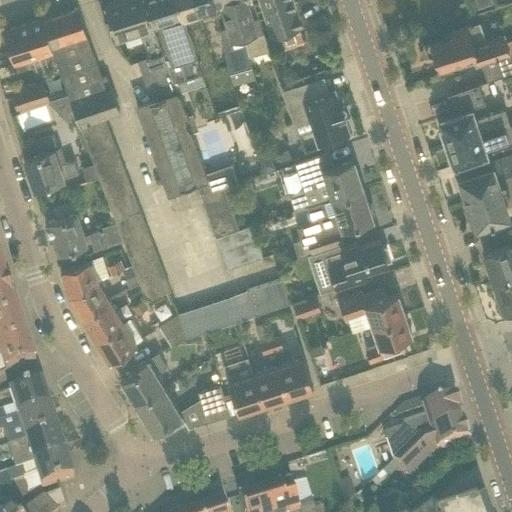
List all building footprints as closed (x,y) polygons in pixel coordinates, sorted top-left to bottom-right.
[(137,59),(137,60),(146,84),(152,82),(157,97),(175,92),(144,0),(110,0),(104,2),(110,18),(104,20),(109,33),(114,31),(115,35),(125,32),(126,36),(136,32),(135,29),(138,28),(145,50),(141,51),(143,57),(137,59)] [(201,74),(187,28),(177,0),(144,0),(175,92),(177,91),(177,90),(184,88),(181,80),(201,74)] [(202,23),(198,8),(195,0),(177,0),(187,28),(202,23)] [(248,56),(246,49),(245,44),(243,33),(232,0),(213,0),(214,2),(219,1),(227,26),(220,28),(230,72),(251,65),(248,56)] [(232,0),(243,33),(245,44),(246,49),(248,56),(270,50),(259,17),(252,19),(246,0),(232,0)] [(260,0),(271,35),(273,34),(278,48),(302,41),(298,26),(299,25),(290,0),(260,0)] [(104,115),(120,110),(111,85),(110,85),(104,87),(100,75),(78,6),(42,17),(52,49),(79,123),(104,115)] [(14,62),(33,55),(52,49),(42,17),(4,30),(14,62)] [(509,50),(503,32),(486,38),(479,18),(449,28),(451,32),(429,39),(430,41),(425,47),(427,54),(435,55),(439,69),(477,56),(478,60),(481,59),(488,80),(510,72),(503,51),(509,50)] [(100,75),(104,87),(110,85),(106,73),(100,75)] [(283,89),(293,119),(298,135),(313,130),(318,144),(349,133),(348,130),(351,129),(347,118),(344,119),(343,116),(344,116),(344,114),(342,114),(340,108),(342,107),(341,106),(340,106),(334,89),(329,90),(324,75),(283,89)] [(49,98),(44,81),(12,91),(17,109),(49,98)] [(447,144),(509,123),(504,107),(476,116),(473,106),(484,102),(478,83),(448,93),(454,112),(439,117),(440,122),(440,124),(438,124),(441,133),(444,134),(447,144)] [(163,192),(197,181),(201,193),(212,189),(206,173),(177,91),(175,92),(157,97),(135,105),(163,192)] [(186,116),(192,131),(198,129),(193,113),(186,116)] [(108,126),(104,115),(79,123),(84,136),(108,126)] [(454,165),(487,154),(484,147),(511,137),(511,131),(509,123),(447,144),(450,153),(448,155),(451,164),(453,163),(454,165)] [(84,136),(88,146),(112,137),(108,126),(84,136)] [(74,158),(61,162),(55,146),(52,133),(28,141),(32,155),(24,157),(34,187),(62,178),(62,177),(78,171),(74,158)] [(88,146),(92,157),(117,148),(112,137),(88,146)] [(94,162),(96,168),(121,159),(117,148),(92,157),(94,162)] [(291,158),(288,148),(279,151),(282,161),(291,158)] [(362,187),(353,159),(327,167),(322,151),(294,160),(303,188),(294,190),(290,196),(294,210),(306,206),(306,205),(310,204),(337,195),(362,187)] [(490,165),(459,176),(461,182),(458,183),(461,192),(464,191),(467,201),(511,184),(511,159),(510,153),(489,160),(490,165)] [(276,168),(272,156),(261,160),(261,161),(265,171),(276,168)] [(99,176),(100,179),(125,170),(121,159),(96,168),(99,176)] [(99,176),(96,168),(94,162),(82,166),(87,180),(99,176)] [(100,179),(105,190),(129,180),(125,170),(100,179)] [(105,190),(109,200),(133,191),(129,180),(105,190)] [(241,180),(237,181),(224,185),(227,194),(244,189),(241,180)] [(511,184),(467,201),(475,225),(508,214),(505,204),(511,201),(511,184)] [(224,185),(212,189),(201,193),(205,203),(228,196),(227,194),(224,185)] [(306,205),(306,206),(315,234),(300,238),(301,239),(292,241),(297,257),(329,247),(339,243),(342,242),(338,228),(372,217),(371,213),(375,211),(372,203),(368,203),(362,187),(337,195),(310,204),(306,205)] [(109,200),(113,211),(137,202),(133,191),(109,200)] [(228,196),(205,203),(209,214),(231,207),(228,196)] [(107,244),(102,229),(83,235),(72,198),(52,205),(56,217),(45,220),(51,238),(56,236),(60,251),(86,243),(85,242),(92,240),(94,248),(107,244)] [(117,221),(116,221),(117,222),(141,213),(137,202),(113,211),(117,221)] [(235,217),(235,216),(231,207),(209,214),(213,225),(235,217)] [(121,233),(145,224),(141,213),(117,222),(121,233)] [(235,217),(213,225),(217,236),(239,228),(235,217)] [(145,224),(121,233),(123,239),(125,244),(149,235),(145,224)] [(262,256),(256,237),(251,224),(240,228),(243,239),(251,260),(262,256)] [(500,225),(482,231),(486,243),(504,237),(500,225)] [(221,247),(232,243),(243,239),(240,228),(239,228),(217,236),(221,247)] [(125,244),(129,255),(154,245),(149,235),(125,244)] [(239,264),(251,260),(243,239),(232,243),(239,264)] [(341,250),(326,255),(329,264),(328,265),(336,287),(368,276),(366,269),(387,262),(379,239),(358,246),(357,243),(341,248),(341,250)] [(508,241),(483,250),(493,280),(511,273),(511,245),(510,246),(508,241)] [(228,268),(239,264),(232,243),(221,247),(228,268)] [(129,255),(133,264),(133,265),(158,256),(154,245),(129,255)] [(133,265),(138,276),(162,267),(158,256),(133,265)] [(91,258),(60,267),(69,293),(98,280),(91,258)] [(122,268),(125,267),(120,258),(107,264),(112,273),(123,269),(122,268)] [(0,264),(0,291),(11,288),(3,263),(0,264)] [(133,264),(125,267),(122,268),(123,269),(129,286),(139,281),(138,276),(133,265),(133,264)] [(138,276),(139,281),(142,287),(166,278),(162,267),(138,276)] [(511,273),(493,280),(504,311),(511,308),(511,273)] [(150,296),(170,289),(166,278),(142,287),(143,291),(150,296)] [(277,305),(289,301),(281,278),(269,281),(277,305)] [(69,293),(82,315),(109,299),(98,280),(69,293)] [(277,305),(269,281),(258,285),(266,309),(277,305)] [(266,309),(258,285),(247,289),(255,313),(266,309)] [(387,295),(384,285),(360,294),(359,291),(338,298),(344,317),(366,309),(371,324),(404,313),(397,292),(387,295)] [(0,291),(0,318),(19,313),(11,288),(0,291)] [(255,313),(247,289),(235,293),(243,317),(255,313)] [(243,317),(235,293),(224,297),(232,321),(243,317)] [(297,301),(302,315),(322,308),(318,294),(297,301)] [(148,306),(143,297),(130,304),(136,313),(148,306)] [(232,321),(224,297),(212,301),(220,324),(232,321)] [(96,337),(123,321),(109,299),(82,315),(96,337)] [(212,301),(201,304),(209,328),(220,324),(212,301)] [(209,328),(201,304),(189,308),(197,332),(209,328)] [(186,336),(186,335),(186,336),(197,332),(189,308),(178,312),(178,313),(182,324),(186,336)] [(0,346),(27,337),(19,313),(0,318),(0,346)] [(178,313),(175,314),(159,325),(165,335),(182,324),(178,313)] [(365,349),(369,359),(405,347),(402,337),(412,334),(404,313),(371,324),(378,344),(365,349)] [(130,316),(123,321),(96,337),(109,360),(144,339),(130,316)] [(182,324),(165,335),(172,345),(186,336),(182,324)] [(269,337),(274,350),(283,347),(279,334),(269,337)] [(0,357),(1,357),(5,372),(6,372),(36,362),(27,337),(0,346),(0,357)] [(264,353),(274,350),(269,337),(260,340),(264,353)] [(323,352),(320,343),(309,347),(312,356),(323,352)] [(133,372),(121,379),(134,400),(162,382),(156,372),(166,366),(157,351),(130,368),(133,372)] [(288,395),(313,387),(303,357),(278,365),(288,395)] [(278,365),(253,373),(263,403),(288,395),(278,365)] [(228,381),(238,411),(263,403),(253,373),(228,381)] [(42,381),(9,392),(14,407),(0,411),(0,422),(50,406),(42,381)] [(166,431),(184,419),(162,382),(134,400),(153,431),(162,425),(166,431)] [(198,390),(208,421),(230,414),(220,383),(198,390)] [(455,397),(422,408),(425,417),(402,424),(404,428),(384,435),(393,462),(394,463),(417,440),(417,439),(431,434),(430,431),(462,420),(455,397)] [(8,446),(58,430),(50,406),(0,422),(0,432),(3,432),(8,446)] [(440,451),(469,441),(470,441),(462,420),(430,431),(431,434),(417,439),(417,440),(394,463),(411,481),(440,451)] [(58,430),(8,446),(8,447),(7,447),(11,461),(12,461),(15,470),(23,468),(33,464),(66,454),(58,430)] [(33,464),(37,475),(41,489),(58,483),(74,478),(66,454),(33,464)] [(7,473),(10,482),(11,484),(24,480),(26,479),(23,468),(15,470),(7,473)] [(342,488),(345,495),(353,492),(358,490),(355,483),(342,488)] [(315,511),(312,503),(298,507),(291,485),(281,488),(280,485),(259,491),(265,511),(315,511)] [(65,505),(60,491),(44,497),(21,511),(56,511),(58,511),(57,511),(65,505)] [(265,511),(259,491),(239,498),(243,511),(265,511)] [(484,511),(480,501),(448,511),(437,511),(433,501),(437,498),(436,497),(433,500),(417,511),(484,511)] [(196,511),(226,511),(223,503),(197,511),(196,511)]
